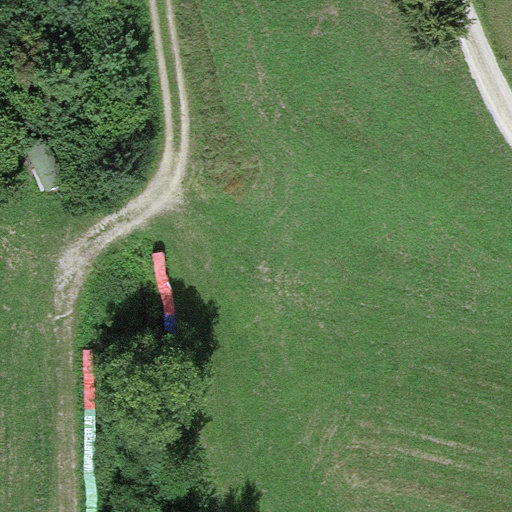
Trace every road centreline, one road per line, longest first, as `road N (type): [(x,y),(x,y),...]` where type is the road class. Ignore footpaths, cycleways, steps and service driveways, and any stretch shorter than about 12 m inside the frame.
road 1 (track): [(60,511),(67,273),(105,224),(148,203),(167,162),(170,112),(154,0)]
road 2 (track): [(454,0),(511,140)]
